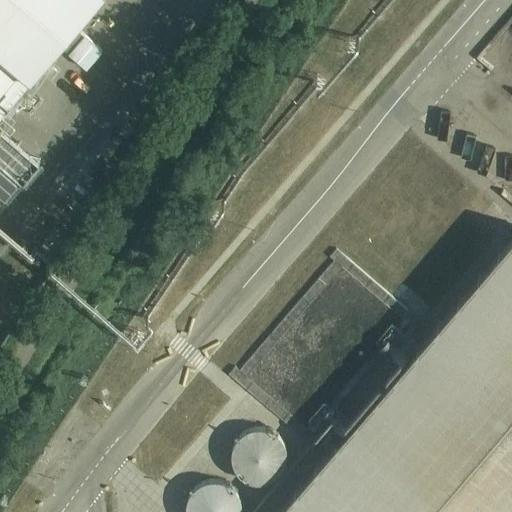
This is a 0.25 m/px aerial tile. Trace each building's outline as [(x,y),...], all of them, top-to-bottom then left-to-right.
[(0,0),(0,107),(90,0),(0,0)] [(94,19),(77,44),(86,50),(103,24),(94,19)] [(0,167),(13,181),(28,167),(0,137),(0,167)] [(43,186),(10,221),(22,233),(55,197),(43,186)] [(511,511),(511,236),(275,511),(511,511)] [(264,490),(267,490),(270,490),(273,489),(276,488),(278,486),(281,485),(283,483),(285,481),(287,479),(289,476),(290,474),(291,471),(292,468),(292,465),(292,462),(292,459),(292,456),(291,453),(290,451),(289,448),(287,446),(285,443),(283,441),(281,439),(278,438),(276,437),(273,436),(270,435),(267,434),(264,434),(261,434),(259,435),(256,436),(253,437),(250,438),(248,440),(246,441),(244,443),(242,446),(240,448),(239,451),(238,454),(237,456),(237,459),(236,462),(237,465),(237,468),(238,471),(239,474),(240,476),(242,479),(244,481),(246,483),(248,485),(250,486),(253,488),(256,489),(259,490),(261,490),(264,490)] [(247,511),(247,510),(247,507),(246,504),(245,502),(244,499),(242,497),(240,494),(238,492),(236,491),(233,489),(231,488),(228,487),(225,486),(222,485),(219,485),(216,485),(213,486),(211,487),(208,488),(205,489),(203,491),(201,492),(198,494),(197,497),(195,499),(194,502),(193,505),(192,507),(191,510),(191,511),(247,511)]
